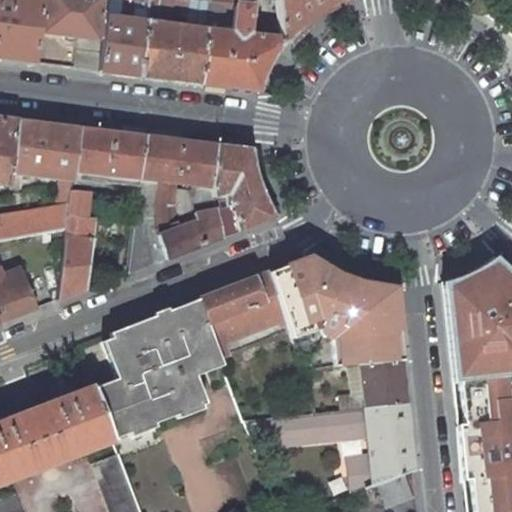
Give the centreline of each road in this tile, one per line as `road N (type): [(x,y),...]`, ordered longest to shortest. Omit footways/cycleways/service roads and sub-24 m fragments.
road 1 (residential): [(349,186),(297,234),(0,348)]
road 2 (residential): [(0,89),(331,132)]
road 3 (residential): [(405,207),(434,511)]
road 4 (residential): [(466,149),(466,128),(448,92),(392,72)]
